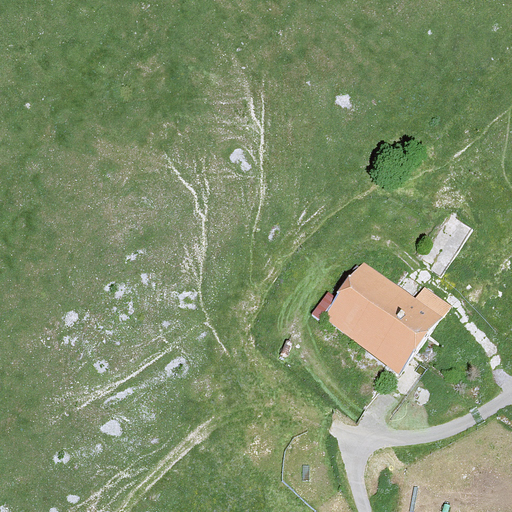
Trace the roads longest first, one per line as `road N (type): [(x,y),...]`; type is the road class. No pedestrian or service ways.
road 1 (track): [(365,511),(354,479),(358,435),(411,438),(479,417)]
road 2 (track): [(123,511),(231,412)]
road 3 (track): [(231,412),(268,408),(358,435)]
